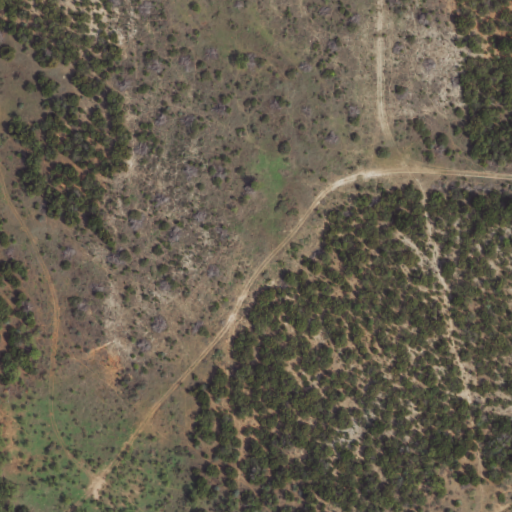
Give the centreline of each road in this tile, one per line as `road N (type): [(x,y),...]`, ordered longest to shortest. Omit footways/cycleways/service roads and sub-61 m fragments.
road 1 (residential): [(245,511),(230,317),(254,272),(289,235),(301,0)]
road 2 (residential): [(289,235),(335,181),(420,171),(511,176)]
